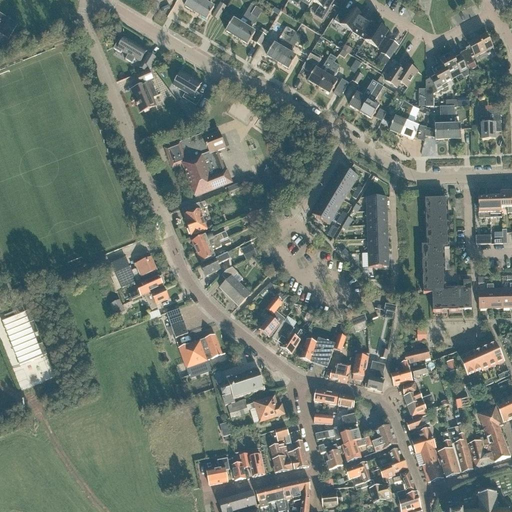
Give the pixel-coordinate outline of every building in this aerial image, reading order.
[(189,0),(185,7),(196,14),(204,0),(189,0)] [(212,0),(204,0),(196,14),(207,20),(214,9),(209,6),(212,0)] [(313,0),(312,2),(321,7),(315,16),(322,20),(334,1),(331,0),(313,0)] [(221,4),(212,17),(218,20),(226,7),(221,4)] [(237,39),(256,8),(251,5),(239,24),(233,20),(226,32),(237,39)] [(262,12),(256,8),(237,39),(248,45),(255,34),(249,30),(256,19),(257,20),(262,12)] [(354,31),(363,17),(351,9),(348,14),(342,10),(334,22),(353,34),(354,31)] [(18,25),(0,14),(0,34),(9,40),(18,25)] [(365,41),(376,24),(363,17),(354,31),(353,34),(365,41)] [(376,24),(365,41),(377,49),(388,32),(376,24)] [(278,64),(296,34),(286,27),(281,35),(278,40),(283,43),(279,48),(274,45),(267,57),(278,64)] [(262,29),(253,43),(260,47),(268,34),(262,29)] [(303,38),(296,34),(278,64),(289,70),(296,58),(290,55),(297,43),(300,44),(303,38)] [(460,53),(468,67),(474,64),(471,59),(475,57),(475,58),(493,48),(486,35),(468,44),(470,48),(461,53),(460,53)] [(118,42),(113,49),(121,54),(122,52),(128,56),(125,60),(132,64),(135,59),(140,63),(147,52),(125,39),(122,44),(118,42)] [(389,41),(381,54),(389,60),(398,47),(389,41)] [(345,46),(342,50),(349,55),(352,50),(345,46)] [(339,56),(344,59),(348,54),(343,51),(339,56)] [(449,75),(452,81),(462,76),(464,79),(469,77),(468,68),(465,63),(462,64),(458,58),(454,60),(450,54),(440,60),(443,66),(448,75),(449,75)] [(148,55),(140,69),(145,72),(151,70),(157,60),(155,59),(150,56),(148,55)] [(310,55),(302,69),(310,73),(314,66),(317,68),(321,61),(310,55)] [(319,88),(334,64),(333,64),(336,59),(331,56),(321,73),(316,70),(308,82),(319,88)] [(355,61),(352,66),(358,70),(361,64),(355,61)] [(339,67),(334,64),(319,88),(330,95),(337,83),(331,79),(339,67)] [(392,71),(386,81),(397,89),(400,84),(408,88),(418,73),(406,65),(399,76),(392,71)] [(433,88),(426,88),(426,95),(426,107),(426,108),(433,108),(433,95),(448,87),(447,84),(452,81),(449,75),(448,75),(443,66),(433,71),(435,75),(430,78),(434,87),(433,88)] [(141,87),(131,91),(140,113),(157,106),(154,99),(158,97),(151,81),(153,81),(149,71),(136,77),(141,87)] [(181,72),(173,86),(185,94),(182,97),(196,106),(202,96),(196,93),(200,86),(189,79),(190,78),(181,72)] [(357,73),(352,82),(357,85),(363,77),(357,73)] [(342,80),(333,95),(340,99),(349,84),(342,80)] [(360,113),(377,85),(372,82),(362,98),(357,95),(350,107),(360,113)] [(377,85),(360,113),(371,120),(378,108),(379,106),(373,103),(382,89),(377,85)] [(402,137),(413,108),(404,102),(400,109),(405,111),(401,121),(395,119),(390,132),(402,137)] [(447,107),(447,108),(448,141),(461,140),(460,126),(453,126),(453,107),(447,107)] [(420,111),(413,108),(402,137),(413,141),(418,129),(413,126),(420,111)] [(440,126),(435,126),(436,141),(448,141),(447,108),(440,108),(440,126)] [(197,109),(190,121),(196,124),(203,113),(197,109)] [(380,110),(375,119),(382,123),(384,119),(387,114),(380,110)] [(487,118),(480,119),(480,126),(482,126),(482,141),(495,141),(495,130),(501,130),(500,111),(487,112),(487,118)] [(389,123),(392,117),(387,114),(384,119),(389,123)] [(186,128),(191,123),(187,118),(182,123),(186,128)] [(420,127),(418,141),(424,142),(427,128),(420,127)] [(225,149),(218,129),(165,149),(173,168),(183,164),(196,198),(232,184),(227,171),(225,172),(217,152),(225,149)] [(341,167),(334,179),(351,190),(358,178),(342,167),(341,167)] [(253,179),(243,183),(244,187),(255,184),(253,179)] [(334,179),(327,191),(344,202),(351,190),(334,179)] [(327,191),(319,203),(337,214),(344,202),(327,191)] [(508,215),(511,214),(511,208),(511,193),(500,194),(500,199),(501,199),(501,209),(508,209),(508,215)] [(387,198),(366,199),(367,213),(387,212),(387,198)] [(490,199),(478,199),(479,220),(490,219),(490,199)] [(500,199),(490,199),(490,219),(502,219),(501,209),(501,199),(500,199)] [(458,308),(464,308),(464,311),(471,311),(471,283),(463,283),(464,294),(458,294),(457,292),(448,292),(448,295),(442,295),(442,293),(441,293),(441,287),(443,287),(443,277),(440,277),(440,271),(442,271),(442,262),(440,262),(440,256),(442,256),(442,248),(447,247),(447,246),(444,246),(444,240),(446,240),(446,231),(444,231),(444,225),(446,225),(446,215),(443,215),(443,209),(445,209),(445,200),(425,200),(425,210),(429,210),(429,216),(426,216),(426,226),(429,225),(429,231),(426,232),(426,241),(427,241),(427,247),(422,247),(422,256),(425,256),(426,262),(422,263),(423,272),(426,272),(426,278),(423,278),(423,287),(424,293),(423,293),(423,294),(432,294),(433,313),(443,313),(442,309),(448,309),(449,312),(458,312),(458,308)] [(319,203),(312,215),(330,226),(337,214),(319,203)] [(199,204),(183,210),(185,216),(187,223),(186,223),(191,236),(207,230),(200,211),(202,210),(199,204)] [(257,212),(247,216),(252,228),(262,224),(257,212)] [(387,212),(367,213),(367,227),(387,226),(387,212)] [(387,226),(367,227),(368,241),(388,240),(387,226)] [(226,240),(228,239),(226,233),(213,238),(212,234),(192,242),(197,253),(219,243),(226,240)] [(491,237),(476,237),(476,245),(480,245),(491,245),(491,237)] [(230,244),(228,239),(226,240),(224,241),(219,243),(197,253),(201,263),(215,257),(212,252),(230,244)] [(388,240),(368,241),(368,255),(388,254),(388,240)] [(252,246),(242,251),(246,261),(257,256),(252,246)] [(231,252),(227,254),(230,259),(230,260),(241,255),(239,249),(231,252)] [(227,254),(200,267),(206,277),(220,271),(218,266),(230,260),(227,254)] [(368,255),(362,255),(363,269),(369,269),(389,268),(388,254),(368,255)] [(109,268),(107,269),(116,290),(122,288),(136,282),(128,263),(126,258),(111,264),(113,267),(109,268)] [(151,258),(136,265),(141,277),(156,270),(151,258)] [(227,282),(220,289),(238,307),(250,296),(238,284),(243,280),(237,274),(237,273),(232,268),(226,271),(221,276),(227,282)] [(145,295),(153,292),(152,290),(163,286),(162,284),(165,282),(162,276),(158,278),(158,277),(144,283),(146,287),(133,293),(133,294),(129,295),(132,301),(145,295)] [(503,309),(511,309),(511,284),(510,285),(510,290),(502,291),(503,309)] [(491,310),(490,285),(487,286),(487,291),(479,291),(479,310),(491,310)] [(503,309),(502,291),(494,291),(494,285),(490,285),(491,310),(503,309)] [(154,294),(153,292),(145,295),(151,310),(157,307),(156,304),(168,299),(164,289),(154,294)] [(280,294),(276,299),(282,304),(286,299),(280,294)] [(272,338),(274,335),(272,334),(285,320),(276,312),(282,304),(276,299),(275,299),(266,310),(272,315),(260,331),(269,338),(270,337),(272,338)] [(120,300),(111,304),(116,315),(125,311),(120,300)] [(386,305),(384,311),(395,314),(396,307),(386,305)] [(25,310),(3,320),(21,363),(43,354),(25,310)] [(166,314),(169,320),(181,316),(179,310),(166,314)] [(69,311),(62,314),(69,326),(75,323),(69,311)] [(183,322),(181,316),(169,320),(171,327),(183,322)] [(364,316),(350,321),(353,328),(355,333),(367,329),(367,322),(364,316)] [(185,328),(183,322),(171,327),(171,328),(173,333),(185,328)] [(275,336),(274,335),(272,338),(283,346),(281,348),(291,355),(305,334),(300,330),(295,339),(290,335),(294,329),(284,322),(275,336)] [(342,327),(339,336),(345,339),(348,329),(342,327)] [(188,335),(185,328),(173,333),(174,335),(175,339),(188,335)] [(511,335),(502,339),(506,347),(511,343),(511,335)] [(200,341),(208,361),(222,356),(215,336),(200,341)] [(339,336),(334,350),(341,352),(345,339),(339,336)] [(304,340),(300,350),(303,351),(300,360),(310,363),(327,369),(335,345),(318,339),(317,342),(305,338),(304,340)] [(211,372),(208,361),(200,341),(178,349),(190,380),(211,372)] [(496,344),(489,347),(497,366),(504,362),(496,344)] [(481,351),(490,369),(497,366),(489,347),(481,351)] [(427,349),(403,354),(405,362),(408,362),(409,365),(430,360),(427,349)] [(382,351),(380,359),(386,360),(388,352),(382,351)] [(482,372),(490,369),(481,351),(475,354),(482,371),(482,372)] [(482,371),(475,354),(474,352),(467,355),(474,374),(482,371)] [(354,376),(353,380),(362,382),(363,378),(365,378),(370,355),(363,354),(363,357),(357,356),(353,376),(354,376)] [(474,374),(467,355),(459,359),(467,377),(474,374)] [(453,361),(447,363),(450,373),(456,371),(453,361)] [(391,375),(394,387),(412,382),(407,362),(401,364),(402,367),(391,370),(390,371),(391,375)] [(332,371),(330,380),(339,381),(339,383),(347,384),(351,367),(335,363),(333,371),(332,371)] [(366,382),(365,388),(368,389),(368,390),(382,393),(384,382),(384,374),(383,374),(385,366),(372,363),(370,371),(375,373),(374,379),(371,378),(369,383),(366,382)] [(425,366),(411,370),(414,378),(427,374),(425,366)] [(225,407),(227,406),(234,404),(233,400),(264,391),(258,372),(225,382),(227,388),(223,389),(221,392),(222,396),(225,397),(222,398),(225,407)] [(417,393),(416,389),(414,384),(403,388),(404,396),(403,396),(412,420),(427,414),(426,411),(427,411),(425,407),(434,404),(431,396),(422,400),(419,392),(417,393)] [(476,397),(474,393),(473,388),(471,384),(464,387),(469,400),(476,397)] [(316,391),(314,402),(336,406),(338,395),(316,391)] [(340,396),(338,407),(348,409),(347,416),(351,416),(351,415),(355,414),(355,410),(353,409),(355,399),(340,396)] [(234,404),(227,406),(228,411),(223,412),(226,421),(248,413),(247,411),(251,410),(252,411),(256,409),(260,423),(284,415),(281,407),(277,408),(274,398),(246,407),(245,401),(234,404)] [(503,423),(511,419),(511,412),(511,410),(511,409),(511,405),(509,399),(495,405),(503,423)] [(484,431),(486,438),(500,433),(499,428),(503,427),(495,408),(477,415),(484,431)] [(314,415),(314,424),(332,425),(333,416),(314,415)] [(344,427),(333,430),(334,431),(336,437),(337,441),(342,439),(344,446),(353,445),(353,443),(356,442),(360,441),(361,440),(358,431),(356,431),(354,427),(357,426),(357,424),(356,421),(355,417),(354,415),(341,419),(344,427)] [(452,445),(451,446),(460,475),(473,471),(465,438),(466,437),(465,434),(464,435),(459,415),(455,416),(458,428),(447,431),(449,438),(450,438),(452,445)] [(426,417),(406,424),(409,432),(429,424),(426,417)] [(379,441),(371,444),(375,454),(397,446),(390,426),(375,432),(379,441)] [(284,438),(289,437),(286,428),(275,431),(278,443),(285,441),(284,438)] [(429,430),(410,437),(416,456),(421,454),(425,466),(422,467),(428,485),(443,480),(433,450),(435,449),(429,430)] [(327,432),(315,435),(317,441),(329,438),(327,432)] [(510,459),(500,433),(486,438),(488,445),(489,447),(495,464),(510,459)] [(353,445),(344,446),(342,447),(347,463),(361,459),(357,448),(365,446),(366,449),(372,447),(369,438),(361,440),(360,441),(356,442),(353,443),(353,445)] [(446,479),(460,475),(451,446),(449,439),(446,439),(443,439),(444,444),(443,444),(445,451),(438,454),(445,475),(444,475),(445,477),(446,479)] [(296,452),(293,453),(295,461),(306,458),(302,442),(294,444),(296,452)] [(480,442),(468,446),(474,470),(494,464),(488,448),(488,446),(487,446),(482,448),(480,442)] [(323,446),(318,448),(321,455),(326,453),(329,462),(326,463),(329,471),(345,465),(343,458),(341,459),(336,445),(325,449),(323,446)] [(291,463),(290,463),(288,454),(286,448),(278,450),(278,446),(270,448),(275,468),(273,468),(274,474),(292,471),(291,463)] [(407,470),(399,449),(384,455),(388,465),(390,464),(394,475),(407,470)] [(290,463),(291,463),(292,463),(294,470),(308,468),(306,458),(295,461),(293,453),(288,454),(290,463)] [(251,469),(253,479),(264,476),(260,456),(255,457),(254,454),(246,455),(247,462),(249,461),(251,469)] [(230,458),(227,459),(230,474),(233,473),(235,480),(235,482),(245,480),(243,470),(251,469),(249,461),(247,462),(246,455),(240,456),(242,464),(235,466),(234,463),(232,464),(230,458)] [(213,470),(206,472),(209,486),(216,485),(227,483),(225,471),(229,470),(227,459),(217,461),(218,469),(213,470)] [(364,485),(355,488),(356,492),(365,489),(374,486),(366,463),(357,467),(361,476),(364,485)] [(381,467),(378,469),(381,475),(372,478),(374,483),(387,479),(395,477),(394,475),(390,464),(388,465),(381,467)] [(361,476),(357,467),(345,471),(349,480),(361,476)] [(400,478),(393,480),(394,485),(402,483),(405,492),(397,494),(398,498),(407,496),(407,495),(416,493),(408,473),(400,476),(400,478)] [(301,507),(309,508),(310,497),(309,480),(300,482),(302,490),(300,491),(302,501),(302,502),(301,507)] [(292,499),(292,501),(293,500),(293,503),(298,502),(302,502),(302,501),(300,491),(302,490),(300,482),(289,484),(292,499)] [(287,502),(292,501),(292,499),(289,484),(281,486),(285,501),(285,504),(286,509),(285,509),(285,511),(289,511),(287,502)] [(272,488),(276,503),(277,511),(285,511),(285,509),(286,509),(285,504),(281,486),(272,488)] [(385,502),(392,500),(391,496),(392,496),(389,489),(387,489),(386,486),(370,490),(374,505),(385,502)] [(272,511),(271,504),(276,503),(272,488),(264,490),(268,507),(269,511),(272,511)] [(268,507),(264,490),(255,492),(260,509),(268,507)] [(258,511),(258,510),(257,510),(256,506),(252,492),(218,502),(221,511),(258,511)] [(413,511),(421,510),(417,493),(397,499),(400,511),(413,511)] [(509,511),(509,510),(497,511),(497,505),(499,505),(499,504),(497,504),(496,497),(498,497),(498,496),(496,496),(496,494),(492,495),(492,493),(491,493),(491,495),(483,495),(483,494),(481,494),(482,495),(477,496),(478,497),(476,497),(476,498),(478,498),(479,511),(474,511),(509,511)] [(336,495),(321,497),(323,509),(338,507),(337,503),(342,502),(342,498),(336,498),(336,495)]
